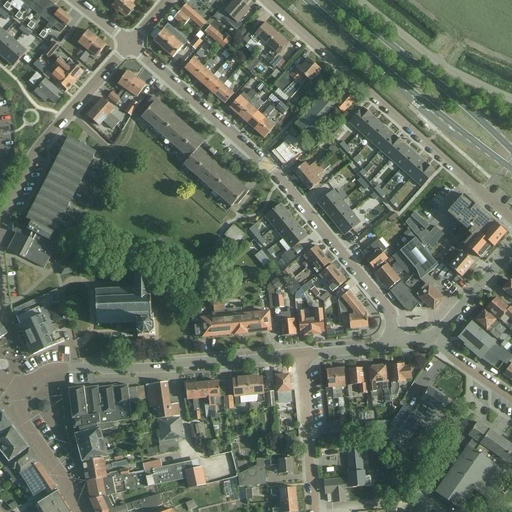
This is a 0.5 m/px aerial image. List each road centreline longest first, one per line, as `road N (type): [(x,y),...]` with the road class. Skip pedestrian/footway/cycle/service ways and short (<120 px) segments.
road 1 (residential): [(130,42),(269,167),(388,308),(396,344)]
road 2 (unclassified): [(265,0),(511,220)]
road 3 (primary): [(309,0),(511,172)]
road 4 (primary): [(511,150),(331,0)]
road 5 (residential): [(0,217),(37,147),(130,42)]
road 6 (unclassified): [(511,100),(449,69),(357,0)]
road 7 (tertiary): [(174,366),(48,369),(20,393)]
road 8 (residential): [(301,354),(313,511)]
road 9 (unclassified): [(84,511),(25,423),(20,393)]
road 10 (residential): [(228,466),(211,468),(188,443),(174,366)]
road 11 (tertiary): [(301,354),(174,366)]
